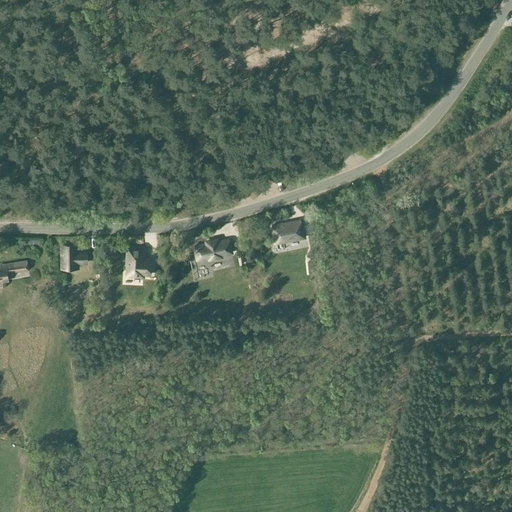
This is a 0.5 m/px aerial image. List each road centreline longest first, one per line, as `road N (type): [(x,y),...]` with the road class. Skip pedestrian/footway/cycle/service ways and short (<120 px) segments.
road 1 (tertiary): [(0,227),(169,225),(316,188),(381,160),(441,111),(511,0)]
road 2 (unknown): [(245,209),(193,102),(119,19),(90,0)]
